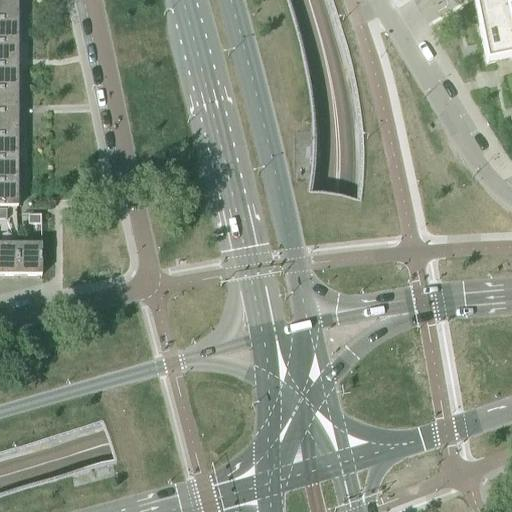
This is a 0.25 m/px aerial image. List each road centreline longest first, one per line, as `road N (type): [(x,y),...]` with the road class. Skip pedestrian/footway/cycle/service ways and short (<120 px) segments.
road 1 (residential): [(91,0),(150,288),(0,326)]
road 2 (secondary): [(187,0),(259,334)]
road 3 (secondary): [(313,321),(228,0)]
road 4 (secondary): [(259,334),(0,412)]
road 5 (unclassified): [(511,201),(476,165),(380,0)]
road 6 (secondary): [(511,293),(313,321)]
road 7 (secondary): [(345,460),(511,410)]
road 8 (secondary): [(259,334),(270,409),(267,483)]
